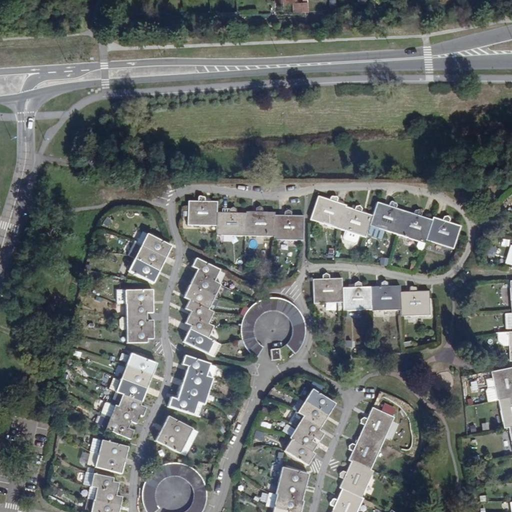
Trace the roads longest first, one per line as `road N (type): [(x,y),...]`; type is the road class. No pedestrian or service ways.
road 1 (residential): [(130,511),(135,452),(163,387),(164,298),(178,252),(168,203),(177,191),(277,197),(378,186),(415,191),(463,213),(465,250),(447,279),(332,266),(297,277),(290,293),(309,327),(294,367)]
road 2 (tertiary): [(43,92),(511,61)]
road 3 (tertiary): [(511,32),(428,51),(93,66)]
road 4 (residential): [(294,367),(261,373),(211,511)]
road 5 (residential): [(310,511),(347,398),(294,367)]
